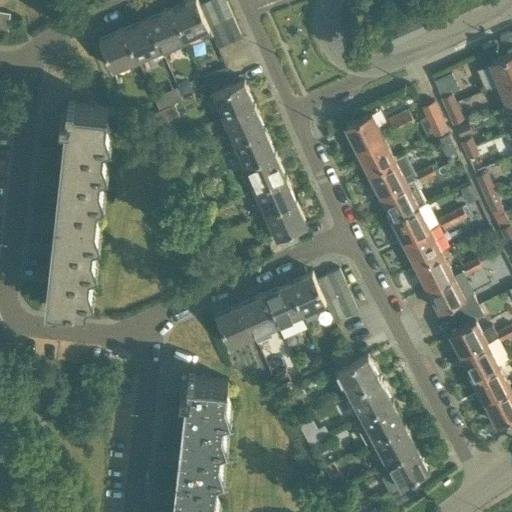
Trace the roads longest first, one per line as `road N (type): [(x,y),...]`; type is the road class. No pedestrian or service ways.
road 1 (residential): [(481,489),(346,234)]
road 2 (residential): [(7,325),(31,66)]
road 3 (residential): [(346,234),(126,336)]
road 4 (residential): [(133,511),(148,372),(144,349),(126,336)]
road 5 (residential): [(386,63),(511,5)]
road 6 (residential): [(346,234),(292,110)]
road 7 (residential): [(131,0),(53,36),(31,66)]
road 8 (residential): [(292,110),(244,0)]
